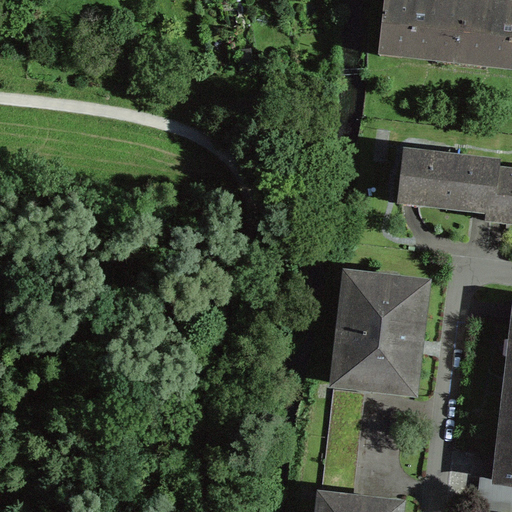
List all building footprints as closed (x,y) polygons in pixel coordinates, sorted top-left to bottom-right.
[(468,1),(462,0),(385,0),(380,55),(382,55),(383,49),(402,51),(402,54),(438,58),(439,54),(461,57),(468,1)] [(511,5),(468,1),(461,57),(484,59),(484,63),(511,66),(511,5)] [(406,151),(401,197),(419,199),(419,202),(474,209),(474,205),(491,208),(497,170),(498,162),(452,157),(406,151)] [(511,220),(511,171),(497,170),(491,208),(490,215),(506,217),(506,220),(511,220)] [(347,274),(334,383),(361,386),(361,380),(388,383),(387,389),(414,392),(418,353),(426,283),(400,280),(399,286),(373,283),(373,277),(347,274)] [(352,492),(363,392),(333,389),(322,488),(352,492)] [(511,497),(511,394),(508,417),(504,416),(499,457),(503,457),(501,479),(484,477),(482,494),(511,497)] [(399,511),(401,503),(374,500),(373,506),(347,503),(348,497),(321,494),(318,511),(399,511)] [(511,511),(511,497),(482,494),(479,511),(511,511)]
